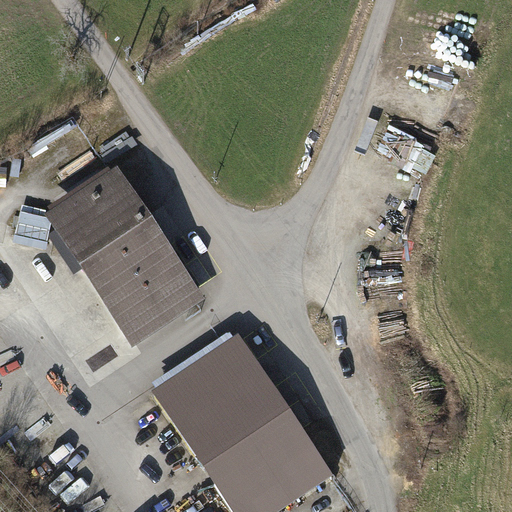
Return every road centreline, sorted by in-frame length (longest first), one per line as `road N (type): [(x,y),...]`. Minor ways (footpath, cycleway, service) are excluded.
road 1 (tertiary): [(264,282),(62,0)]
road 2 (tertiary): [(388,0),(332,163),(264,282)]
road 3 (tertiary): [(264,282),(337,396),(383,511)]
